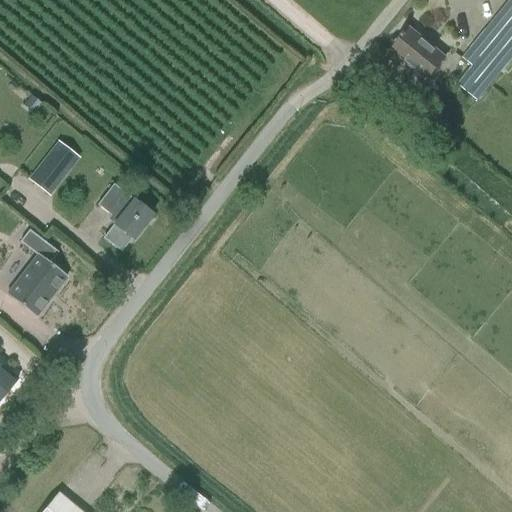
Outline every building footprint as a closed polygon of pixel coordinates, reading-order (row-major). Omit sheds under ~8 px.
[(511,0),(509,0),(460,60),(473,70),(458,89),(476,104),(511,59),(511,0)] [(409,29),(391,52),(427,80),(445,58),(409,29)] [(78,156),(57,140),(28,177),(49,194),(78,156)] [(120,252),(130,239),(132,241),(152,216),(132,200),(131,201),(113,187),(98,205),(117,221),(103,238),(120,252)] [(37,256),(6,296),(35,318),(67,277),(49,263),(57,253),(29,230),(20,242),(37,256)] [(0,366),(0,400),(17,380),(0,366)] [(41,511),(78,511),(57,494),(41,511)]
